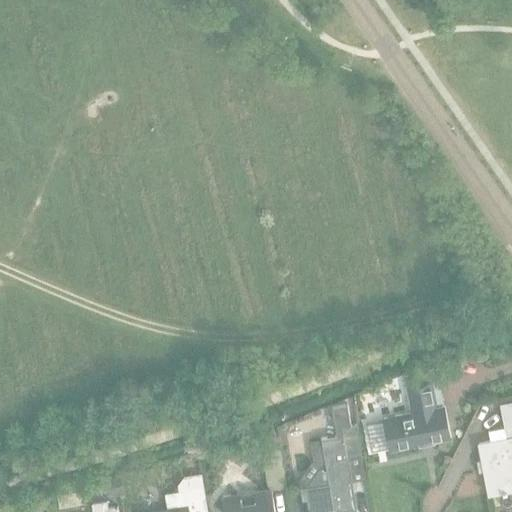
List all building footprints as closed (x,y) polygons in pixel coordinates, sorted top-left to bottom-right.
[(441,406),(434,408),(429,382),(461,375),(457,354),(425,361),(426,365),(402,370),(406,388),(405,388),(410,411),(383,417),(390,448),(447,436),(441,406)] [(478,442),(487,494),(507,490),(511,488),(511,411),(501,413),(505,437),(497,439),(478,442)] [(326,511),(351,507),(346,481),(349,480),(345,457),(358,455),(352,414),(341,415),(343,426),(335,428),(336,435),(318,438),(322,463),(304,487),(298,488),(300,500),(305,499),(306,511),(326,511)] [(280,447),(277,447),(274,429),(263,431),(266,450),(261,450),(267,489),(220,497),(223,511),(274,511),(273,504),(270,489),(286,486),(280,447)] [(154,511),(205,511),(199,472),(184,475),(177,483),(178,490),(164,492),(167,510),(154,511)] [(115,511),(115,506),(107,507),(106,499),(91,502),(91,504),(83,505),(84,511),(115,511)]
